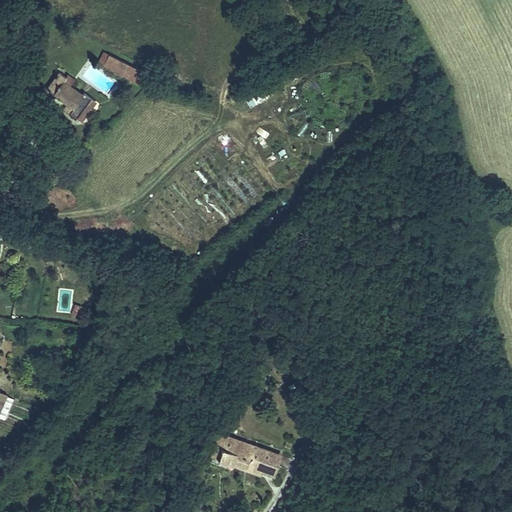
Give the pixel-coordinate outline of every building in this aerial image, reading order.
[(106,50),(98,66),(138,86),(146,71),(106,50)] [(57,96),(76,109),(71,117),(82,125),(88,117),(96,105),(85,97),(70,87),(77,79),(71,75),(67,81),(58,75),(48,90),(57,96)] [(258,91),(245,101),(250,109),(264,99),(258,91)] [(81,305),(75,303),(73,313),(78,315),(81,305)] [(48,319),(56,316),(52,306),(44,309),(48,319)] [(14,397),(0,390),(0,413),(5,416),(14,397)] [(212,459),(235,465),(236,460),(245,462),(252,443),(219,434),(212,459)] [(252,443),(245,462),(254,465),(276,471),(281,450),(252,443)]
